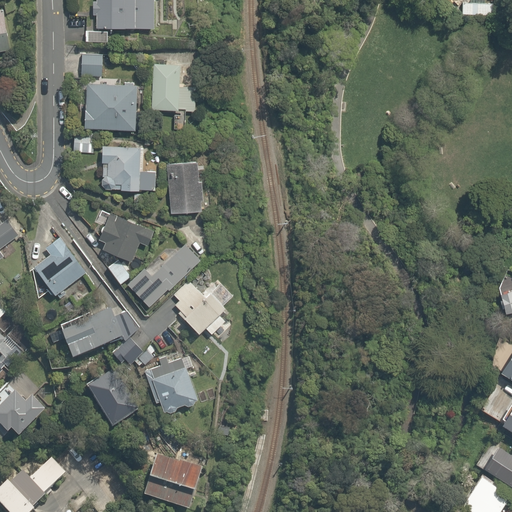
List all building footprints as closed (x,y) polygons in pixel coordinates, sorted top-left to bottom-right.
[(100,0),(100,1),(95,1),(94,18),(100,18),(100,30),(158,31),(158,0),(100,0)] [(488,0),(459,0),(459,13),(488,13),(488,0)] [(10,10),(0,10),(0,53),(14,52),(10,10)] [(108,54),(83,53),(82,74),(106,75),(108,54)] [(183,111),(187,67),(157,64),(154,111),(176,113),(175,130),(188,131),(189,112),(183,111)] [(144,88),(90,85),(87,132),(142,134),(144,88)] [(146,174),(147,152),(106,150),(104,193),(162,196),(163,175),(146,174)] [(208,165),(172,166),(173,218),(209,217),(208,165)] [(19,236),(20,222),(9,208),(0,214),(0,263),(7,258),(1,249),(19,236)] [(104,253),(136,262),(140,246),(148,248),(151,239),(158,241),(161,229),(106,214),(98,243),(106,245),(104,253)] [(87,271),(64,244),(36,269),(59,295),(87,271)] [(154,277),(147,269),(130,284),(150,308),(201,264),(188,248),(154,277)] [(120,261),(111,268),(124,285),(133,279),(120,261)] [(179,314),(205,338),(211,331),(218,337),(232,321),(230,319),(236,312),(231,308),(240,297),(214,274),(202,288),(190,277),(175,294),(180,298),(174,305),(181,311),(179,314)] [(511,289),(511,290),(510,284),(494,286),(497,310),(511,308),(511,289)] [(131,310),(115,317),(111,307),(99,312),(97,308),(64,322),(80,360),(125,341),(122,334),(138,328),(131,310)] [(0,331),(0,376),(3,379),(24,348),(0,331)] [(511,338),(509,337),(491,366),(511,378),(511,338)] [(184,360),(180,349),(145,362),(162,409),(166,407),(171,419),(209,405),(195,368),(191,369),(187,359),(184,360)] [(115,364),(102,371),(105,375),(91,384),(117,427),(144,411),(115,364)] [(37,394),(41,389),(21,372),(14,381),(9,376),(0,386),(0,409),(2,411),(0,413),(0,418),(18,434),(21,431),(30,438),(55,409),(37,394)] [(499,390),(492,385),(482,398),(490,403),(499,390)] [(422,398),(408,396),(401,433),(416,436),(422,398)] [(511,397),(509,396),(494,418),(511,429),(511,397)] [(36,511),(72,479),(35,439),(0,470),(0,502),(8,511),(36,511)] [(511,482),(511,455),(494,442),(479,462),(510,485),(511,482)] [(197,511),(201,498),(204,499),(211,470),(162,458),(151,503),(189,511),(197,511)] [(462,511),(495,511),(506,497),(472,474),(451,504),(462,511)]
